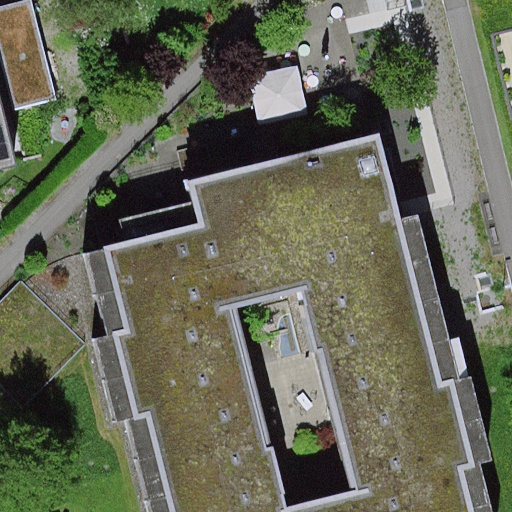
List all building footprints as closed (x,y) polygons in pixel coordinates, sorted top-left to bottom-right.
[(32,0),(27,0),(0,7),(0,56),(14,112),(58,101),(32,0)] [(299,34),(309,85),(358,75),(348,24),(299,34)] [(300,62),(251,72),(261,120),(310,110),(300,62)] [(0,170),(14,167),(0,112),(0,170)] [(495,460),(475,377),(463,379),(422,213),(405,218),(383,131),(188,179),(194,201),(126,218),(132,240),(89,251),(110,336),(99,338),(120,422),(132,419),(154,511),(496,511),(484,463),(495,460)]
